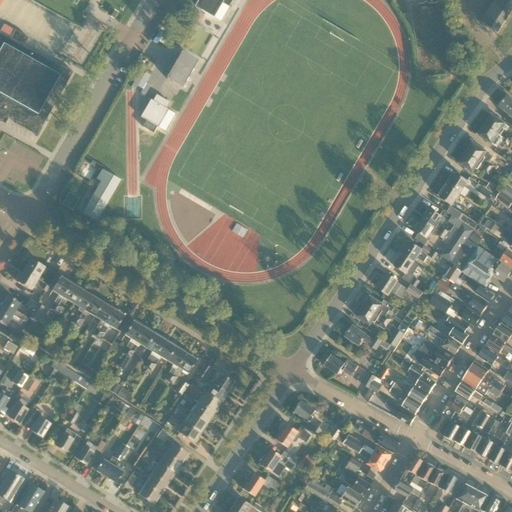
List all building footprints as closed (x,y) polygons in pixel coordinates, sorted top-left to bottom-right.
[(198,0),(194,7),(213,18),(222,4),(228,7),(232,0),(198,0)] [(511,0),(496,0),(481,22),(498,33),(511,12),(511,0)] [(114,17),(117,12),(111,9),(108,14),(114,17)] [(0,121),(1,123),(3,118),(5,116),(16,122),(15,124),(35,135),(41,126),(42,127),(54,106),(57,108),(61,101),(58,99),(73,73),(61,66),(61,68),(24,47),(29,38),(15,30),(11,37),(0,30),(0,121)] [(168,79),(182,87),(197,61),(183,53),(168,79)] [(137,87),(142,90),(150,76),(145,73),(137,87)] [(169,103),(156,96),(153,102),(151,100),(140,118),(158,128),(168,110),(166,109),(169,103)] [(501,106),(500,107),(511,117),(511,101),(508,98),(504,102),(503,100),(499,105),(501,106)] [(507,136),(505,135),(510,128),(492,116),(485,126),(511,143),(511,138),(507,135),(507,136)] [(509,148),(511,144),(511,143),(485,126),(478,136),(496,148),(500,142),(502,143),(509,148)] [(488,163),(484,160),(485,158),(483,157),(486,153),(473,144),(466,154),(481,164),(491,171),(494,166),(488,162),(488,163)] [(491,171),(481,164),(466,154),(459,164),(473,173),(476,169),(477,170),(479,168),(483,170),(482,171),(488,175),(491,171)] [(97,221),(120,180),(102,170),(97,179),(101,182),(83,213),(97,221)] [(501,176),(507,180),(511,175),(505,171),(501,176)] [(446,184),(460,194),(468,183),(457,175),(454,179),(451,177),(446,184)] [(474,189),(494,202),(497,196),(483,187),(484,187),(478,183),(474,189)] [(486,188),(497,195),(501,190),(490,183),(486,188)] [(452,206),(460,194),(446,184),(440,192),(443,194),(440,198),(452,206)] [(501,191),(511,198),(511,190),(505,186),(501,191)] [(67,204),(77,211),(85,198),(75,192),(67,204)] [(511,204),(511,199),(501,192),(496,199),(510,208),(511,204)] [(447,213),(452,216),(462,223),(474,231),(479,225),(452,206),(447,213)] [(424,220),(436,229),(439,224),(437,223),(441,217),(430,210),(429,212),(428,211),(425,215),(427,215),(424,220)] [(448,222),(458,229),(462,223),(452,216),(448,222)] [(511,229),(511,226),(497,217),(494,221),(507,230),(506,230),(509,232),(507,234),(509,236),(511,234),(511,235),(511,229)] [(481,224),(487,229),(491,223),(485,219),(481,224)] [(416,231),(420,234),(427,239),(431,233),(438,237),(439,236),(443,240),(446,236),(441,232),(436,229),(424,220),(420,226),(418,225),(416,229),(417,230),(416,231)] [(500,261),(479,247),(469,240),(474,231),(462,223),(458,229),(440,256),(454,265),(453,267),(462,272),(461,273),(485,288),(494,276),(504,283),(511,271),(511,268),(500,261)] [(247,231),(236,224),(231,231),(243,238),(247,231)] [(501,238),(508,243),(511,245),(510,247),(507,245),(511,249),(511,235),(511,234),(509,236),(507,234),(509,232),(506,230),(501,238)] [(469,240),(478,246),(483,239),(474,233),(469,240)] [(429,240),(427,239),(420,234),(416,240),(425,246),(429,240)] [(511,249),(507,245),(504,242),(503,244),(501,242),(497,248),(503,252),(505,249),(507,251),(500,261),(511,268),(511,249)] [(421,250),(411,243),(408,247),(405,245),(400,253),(414,263),(417,258),(424,263),(428,256),(434,260),(438,254),(425,245),(425,247),(424,246),(421,250)] [(419,266),(414,263),(400,253),(395,261),(398,263),(395,267),(405,274),(406,275),(407,273),(412,276),(419,266)] [(45,283),(49,286),(56,274),(45,267),(38,263),(38,261),(34,259),(33,260),(31,259),(25,271),(45,283)] [(454,284),(461,273),(462,272),(453,267),(445,278),(454,284)] [(45,283),(25,271),(21,277),(20,276),(17,280),(18,281),(18,283),(31,291),(35,284),(42,288),(41,289),(46,292),(49,286),(45,283)] [(416,279),(412,276),(407,273),(406,275),(405,274),(402,278),(411,285),(412,285),(416,279)] [(494,296),(495,295),(462,273),(459,278),(478,291),(476,294),(490,303),(491,300),(493,300),(494,298),(494,296)] [(408,290),(397,283),(398,282),(387,275),(381,283),(380,282),(378,285),(379,287),(378,289),(389,296),(391,292),(402,300),(408,292),(419,299),(423,292),(416,288),(412,285),(411,285),(408,290)] [(54,312),(61,300),(72,282),(62,276),(52,291),(59,295),(50,310),(54,312)] [(444,277),(436,288),(446,295),(450,290),(454,284),(444,277)] [(416,288),(420,282),(416,279),(412,285),(416,288)] [(74,304),(83,289),(72,282),(61,300),(54,312),(58,315),(67,300),(74,304)] [(487,307),(454,284),(450,290),(462,298),(463,296),(472,302),(468,307),(481,316),(484,312),(486,311),(486,308),(487,307)] [(83,313),(94,295),(83,289),(74,304),(80,308),(78,310),(83,313)] [(454,301),(438,290),(430,304),(446,314),(454,301)] [(94,317),(104,302),(94,295),(83,313),(80,318),(75,325),(79,328),(88,313),(94,317)] [(26,323),(29,319),(16,311),(21,304),(7,296),(0,308),(23,321),(26,323)] [(370,297),(364,307),(389,324),(392,320),(386,316),(390,310),(392,312),(395,308),(385,301),(382,305),(370,297)] [(38,304),(30,299),(25,305),(34,311),(38,304)] [(96,340),(104,326),(115,308),(104,302),(94,317),(101,321),(92,335),(93,335),(91,337),(96,340)] [(30,318),(35,321),(44,308),(39,304),(30,318)] [(364,307),(357,317),(370,326),(373,322),(375,323),(376,321),(381,324),(379,327),(385,331),(390,324),(389,324),(364,307)] [(481,318),(465,307),(463,310),(461,308),(456,315),(475,327),(481,318)] [(23,321),(0,308),(0,332),(18,344),(22,337),(12,331),(13,331),(7,327),(11,320),(21,326),(23,321)] [(116,330),(125,315),(115,308),(104,326),(96,340),(100,342),(109,326),(116,330)] [(445,314),(440,320),(444,323),(449,316),(445,314)] [(511,316),(508,314),(505,318),(503,319),(503,322),(502,323),(511,330),(511,316)] [(75,325),(80,318),(75,315),(71,322),(75,325)] [(454,330),(450,336),(463,345),(469,336),(465,334),(468,329),(449,316),(444,323),(443,325),(450,330),(451,328),(454,330)] [(407,317),(398,330),(405,334),(413,321),(407,317)] [(423,323),(416,319),(412,326),(418,331),(423,323)] [(134,345),(145,327),(134,320),(124,336),(131,340),(129,342),(134,345)] [(396,348),(404,335),(395,329),(389,324),(387,329),(391,332),(393,337),(389,343),(396,348)] [(511,332),(500,325),(493,335),(507,344),(511,339),(511,332)] [(455,356),(457,353),(458,352),(459,350),(461,346),(432,326),(428,331),(445,343),(442,347),(455,356)] [(146,349),(155,333),(145,327),(134,345),(138,347),(140,345),(146,349)] [(374,341),(353,327),(350,331),(349,330),(345,335),(347,336),(346,337),(359,347),(363,341),(370,346),(370,347),(376,351),(379,347),(387,352),(388,350),(391,346),(377,337),(374,341)] [(155,358),(166,340),(155,333),(146,349),(152,352),(151,355),(155,358)] [(122,341),(116,337),(108,349),(114,353),(122,341)] [(511,349),(492,337),(486,346),(499,355),(503,350),(511,355),(511,349)] [(152,362),(147,369),(146,371),(151,374),(161,358),(167,361),(176,346),(166,340),(155,358),(152,362)] [(10,353),(13,355),(17,347),(8,342),(3,349),(10,353)] [(168,384),(176,370),(187,352),(176,346),(167,361),(173,365),(163,381),(168,384)] [(127,357),(131,349),(126,347),(122,354),(123,354),(122,356),(125,358),(126,356),(127,357)] [(33,353),(39,358),(43,352),(36,348),(33,353)] [(420,364),(440,378),(448,367),(451,363),(450,363),(453,358),(440,350),(436,355),(426,348),(423,352),(427,355),(420,364)] [(498,357),(485,348),(479,357),(492,366),(496,361),(507,369),(510,364),(499,356),(498,357)] [(188,374),(198,359),(187,352),(176,370),(168,384),(172,386),(182,370),(188,374)] [(119,368),(124,371),(132,360),(130,359),(127,357),(126,356),(125,358),(119,368)] [(347,366),(345,365),(332,356),(325,366),(338,375),(342,370),(352,377),(359,367),(350,361),(347,366)] [(436,384),(423,375),(424,373),(404,360),(400,366),(419,378),(420,377),(421,378),(416,386),(429,395),(436,384)] [(57,372),(61,366),(54,361),(50,367),(54,370),(50,375),(54,377),(57,372)] [(76,371),(89,379),(94,372),(81,363),(76,371)] [(475,363),(469,371),(485,382),(486,382),(491,386),(501,393),(506,386),(495,379),(493,382),(485,376),(489,372),(475,363)] [(198,375),(204,379),(211,369),(205,365),(198,375)] [(61,366),(57,372),(87,391),(91,385),(61,366)] [(378,379),(382,382),(389,370),(385,368),(378,379)] [(21,388),(28,378),(28,377),(18,371),(11,382),(21,388)] [(501,393),(491,386),(486,382),(485,382),(469,371),(463,381),(485,395),(488,391),(498,398),(501,393)] [(212,383),(227,393),(234,383),(232,382),(233,381),(229,378),(228,380),(216,372),(212,379),(214,380),(212,383)] [(369,389),(370,389),(376,378),(370,374),(363,386),(369,389)] [(92,379),(103,386),(105,384),(96,378),(97,378),(94,376),(92,379)] [(28,378),(21,388),(27,392),(34,382),(28,378)] [(376,378),(370,389),(378,394),(383,386),(381,384),(382,382),(378,379),(376,378)] [(409,392),(392,380),(389,385),(393,388),(393,387),(400,392),(422,406),(424,402),(426,402),(427,400),(427,398),(428,397),(415,388),(410,395),(408,394),(409,392)] [(174,391),(181,395),(188,386),(181,381),(174,391)] [(108,390),(117,396),(122,388),(113,382),(108,390)] [(201,390),(192,383),(189,388),(198,394),(201,390)] [(220,403),(227,393),(212,383),(205,393),(206,393),(205,394),(220,404),(221,403),(220,403)] [(483,397),(462,383),(456,392),(469,401),(473,396),(480,401),(480,400),(483,397)] [(91,385),(87,391),(94,395),(98,389),(91,385)] [(422,406),(400,392),(393,387),(393,388),(390,392),(404,400),(405,398),(407,400),(403,407),(416,415),(417,414),(419,413),(420,411),(420,410),(422,406)] [(375,392),(370,389),(364,398),(370,402),(375,392)] [(11,397),(3,391),(0,395),(0,394),(0,412),(1,413),(9,400),(11,397)] [(100,392),(94,401),(102,407),(108,397),(100,392)] [(194,400),(186,394),(183,398),(191,404),(194,400)] [(217,408),(220,404),(205,394),(199,403),(214,413),(215,412),(216,413),(218,409),(217,408)] [(459,414),(467,420),(469,421),(471,417),(462,411),(468,402),(458,396),(455,400),(453,398),(447,407),(459,414)] [(28,405),(21,400),(18,405),(17,404),(8,418),(19,425),(28,411),(25,409),(28,405)] [(314,411),(300,402),(293,413),(304,419),(303,421),(308,424),(305,428),(312,432),(315,427),(317,428),(321,423),(311,416),(314,411)] [(399,414),(396,418),(409,425),(411,425),(416,417),(392,402),(389,408),(399,414)] [(117,409),(125,415),(129,408),(121,403),(117,409)] [(211,418),(214,413),(199,403),(192,413),(207,423),(208,422),(209,423),(212,419),(211,418)] [(82,407),(77,404),(67,421),(73,425),(79,414),(78,414),(82,407)] [(187,410),(179,404),(176,408),(185,414),(187,410)] [(456,413),(446,407),(431,430),(442,435),(456,413)] [(125,415),(131,418),(135,412),(129,409),(125,415)] [(42,414),(36,410),(29,421),(35,424),(30,431),(42,439),(51,425),(40,418),(42,414)] [(466,448),(477,426),(479,423),(485,413),(481,411),(469,432),(464,429),(457,443),(458,444),(461,446),(462,446),(466,448)] [(134,418),(141,422),(143,417),(136,412),(134,415),(135,416),(134,418)] [(181,419),(172,413),(169,418),(178,424),(181,419)] [(204,428),(207,423),(192,413),(186,423),(201,433),(201,432),(203,433),(205,429),(204,428)] [(478,436),(479,434),(482,429),(490,417),(486,414),(486,413),(485,413),(479,423),(477,426),(466,448),(476,454),(484,439),(478,436)] [(462,429),(467,420),(459,414),(457,417),(460,418),(456,425),(452,423),(445,437),(454,442),(462,429)] [(130,419),(125,415),(120,424),(127,429),(130,425),(128,423),(130,419)] [(511,418),(511,419),(497,447),(490,461),(494,463),(496,465),(499,465),(500,466),(508,452),(500,448),(501,446),(503,447),(511,429),(511,418)] [(79,430),(84,433),(88,427),(82,423),(79,430)] [(197,438),(201,433),(186,423),(179,433),(194,443),(195,442),(196,442),(198,439),(197,438)] [(337,435),(338,435),(341,430),(335,425),(329,435),(328,437),(334,441),(335,439),(337,435)] [(279,434),(275,440),(287,448),(291,441),(293,443),(295,442),(298,438),(306,443),(310,436),(299,428),(296,433),(287,427),(281,435),(279,434)] [(487,440),(478,454),(482,457),(483,458),(487,459),(488,460),(496,445),(490,442),(497,429),(493,427),(486,439),(487,440)] [(357,430),(356,433),(361,436),(364,431),(359,428),(357,430)] [(184,444),(162,429),(156,438),(165,443),(167,440),(174,444),(167,455),(180,464),(181,463),(182,463),(185,460),(184,459),(187,454),(181,449),(184,444)] [(80,438),(67,430),(64,435),(56,447),(66,453),(72,442),(76,444),(80,438)] [(364,431),(361,436),(392,454),(399,445),(381,435),(379,439),(364,431)] [(379,473),(380,472),(381,471),(383,468),(383,467),(385,464),(345,440),(338,435),(337,435),(335,439),(342,444),(368,460),(365,465),(379,473)] [(345,440),(385,464),(387,461),(388,461),(390,458),(390,457),(390,455),(376,447),(373,451),(347,435),(345,440)] [(97,448),(87,442),(84,447),(76,459),(86,465),(94,453),(97,448)] [(123,457),(129,448),(122,444),(117,453),(123,457)] [(323,444),(319,450),(324,453),(328,447),(323,444)] [(511,448),(510,452),(510,453),(502,467),(506,469),(507,471),(510,472),(511,473),(511,472),(511,448)] [(145,455),(153,460),(155,457),(147,451),(145,455)] [(280,457),(270,451),(265,459),(263,458),(258,465),(278,478),(285,467),(291,471),(297,461),(283,452),(280,457)] [(120,462),(123,457),(117,453),(114,458),(112,457),(108,464),(103,461),(96,471),(106,478),(113,467),(117,460),(120,462)] [(151,464),(153,460),(145,455),(142,458),(151,464)] [(177,469),(180,464),(167,455),(160,465),(174,474),(175,473),(176,473),(178,470),(177,469)] [(312,458),(305,464),(310,469),(317,463),(312,458)] [(409,487),(415,476),(423,463),(419,460),(416,458),(415,458),(414,458),(399,481),(409,487)] [(354,477),(357,472),(361,466),(351,459),(344,471),(354,477)] [(428,483),(436,469),(431,467),(429,465),(427,465),(425,464),(418,477),(415,476),(409,487),(414,490),(420,479),(427,483),(428,483)] [(125,480),(132,469),(127,465),(123,473),(113,467),(106,478),(117,484),(121,477),(125,480)] [(170,479),(174,474),(160,465),(153,475),(167,484),(168,483),(169,484),(171,480),(170,479)] [(437,488),(445,475),(444,474),(442,472),(440,472),(436,469),(428,483),(427,483),(422,493),(426,496),(432,485),(437,488)] [(131,475),(137,478),(140,480),(142,477),(133,471),(131,475)] [(366,476),(372,480),(375,475),(369,471),(366,476)] [(0,488),(0,501),(2,503),(5,502),(6,500),(10,502),(23,481),(19,478),(18,476),(16,474),(13,475),(10,473),(0,488)] [(132,486),(137,478),(131,475),(124,486),(133,492),(135,488),(132,486)] [(163,489),(167,484),(153,475),(146,485),(160,494),(161,493),(162,494),(164,490),(163,489)] [(264,482),(254,475),(249,484),(247,482),(242,489),(254,497),(262,485),(269,490),(270,487),(274,491),(279,484),(267,477),(264,482)] [(457,480),(447,475),(435,497),(439,499),(443,494),(441,493),(443,491),(450,495),(458,482),(457,480)] [(365,495),(371,486),(358,478),(355,483),(352,481),(349,485),(365,495)] [(324,489),(310,480),(304,490),(338,509),(341,503),(341,502),(342,500),(356,508),(362,498),(346,487),(340,496),(335,493),(336,491),(326,485),(324,489)] [(397,486),(395,486),(394,488),(394,490),(394,491),(407,499),(410,494),(418,499),(420,495),(400,481),(397,486)] [(32,486),(30,485),(18,506),(16,505),(11,511),(20,511),(21,510),(23,511),(24,510),(26,511),(32,511),(43,493),(37,490),(38,489),(33,485),(32,486)] [(153,505),(160,494),(146,485),(139,495),(147,501),(146,502),(150,504),(151,503),(153,505)] [(463,511),(475,491),(471,489),(469,487),(466,486),(464,485),(457,500),(465,505),(465,507),(463,506),(459,511),(463,511)] [(478,511),(479,511),(487,497),(475,491),(463,511),(470,511),(472,509),(478,511)] [(295,498),(301,502),(304,497),(298,494),(295,498)] [(495,511),(500,503),(490,498),(481,511),(495,511)] [(252,508),(250,507),(238,499),(230,511),(231,511),(255,511),(256,511),(258,511),(267,511),(255,503),(252,508)] [(417,499),(414,505),(411,510),(415,511),(417,511),(423,502),(417,499)] [(293,511),(299,504),(293,500),(286,509),(289,511),(293,511)] [(411,510),(414,505),(404,500),(402,504),(411,510)] [(66,511),(69,509),(56,501),(49,511),(66,511)] [(388,511),(408,511),(394,503),(388,511)]
